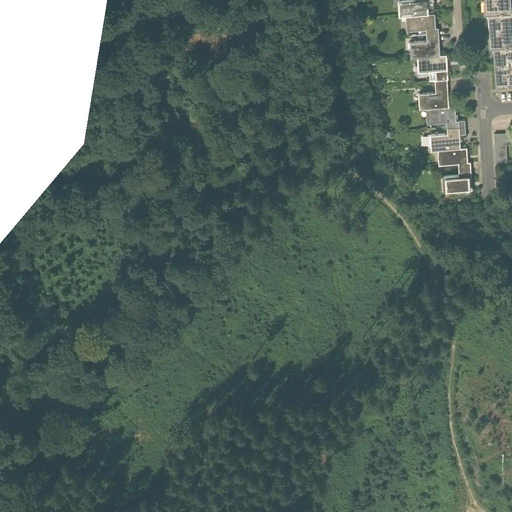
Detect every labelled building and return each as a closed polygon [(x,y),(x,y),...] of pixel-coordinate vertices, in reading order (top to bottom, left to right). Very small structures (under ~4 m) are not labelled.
[(408,9),(436,9),(435,0),(403,0),(403,9),(408,9)] [(511,6),(490,7),(491,18),(487,18),(488,25),(491,25),(491,42),(495,42),(511,41),(511,6)] [(429,23),(438,22),(438,8),(436,9),(408,9),(409,23),(429,23)] [(438,22),(429,23),(429,36),(412,36),(413,51),(420,51),(442,50),(441,22),(438,22)] [(492,61),(497,60),(498,82),(509,81),(508,78),(511,78),(511,41),(495,42),(496,52),(492,52),(492,61)] [(442,50),(420,51),(420,66),(437,66),(438,78),(450,77),(449,50),(442,50)] [(450,104),(450,77),(438,78),(438,90),(422,90),(422,105),(428,105),(450,104)] [(450,104),(428,105),(429,119),(448,119),(459,118),(458,109),(450,109),(450,104)] [(467,118),(459,118),(448,119),(448,130),(433,131),(434,146),(441,146),(463,145),(463,132),(467,131),(467,118)] [(511,133),(495,134),(496,164),(507,163),(506,145),(511,144),(511,133)] [(463,145),(441,146),(441,160),(461,159),(470,159),(469,145),(463,145)] [(473,159),(470,159),(461,159),(461,172),(445,172),(446,187),(474,187),(473,170),(473,159)] [(456,507),(467,504),(462,486),(451,489),(456,507)]
